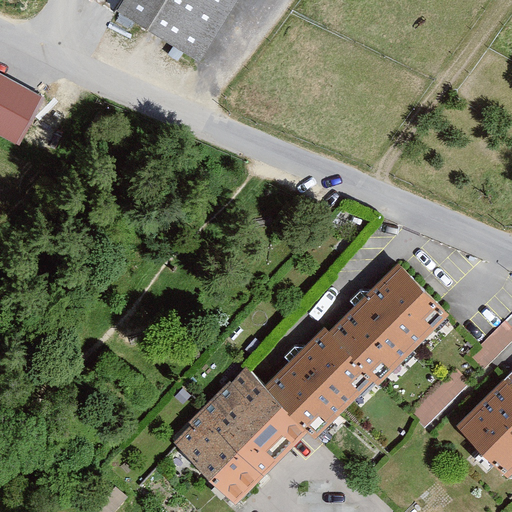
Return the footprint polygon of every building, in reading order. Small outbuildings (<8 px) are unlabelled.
[(126,0),(118,13),(200,67),(243,0),(126,0)] [(40,101),(0,78),(0,150),(9,155),(40,101)] [(446,318),(391,265),(322,335),(309,322),(251,381),(241,371),(161,451),(223,511),(300,435),(308,443),(363,387),(370,395),(446,318)] [(487,363),(511,337),(511,322),(506,317),(474,350),(487,363)] [(413,410),(428,424),(470,380),(455,366),(413,410)] [(511,477),(511,377),(454,433),(504,485),(511,477)]
